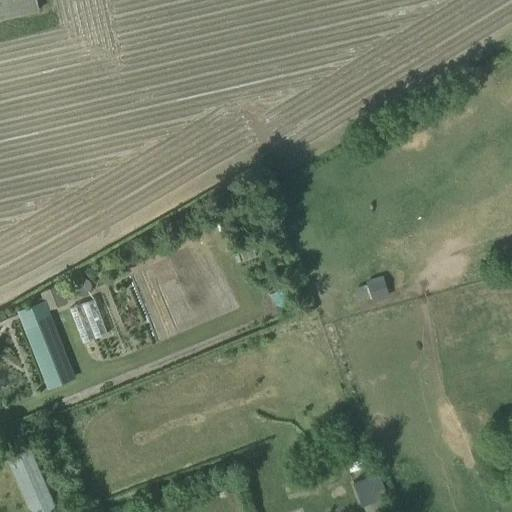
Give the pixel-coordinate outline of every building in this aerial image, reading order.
[(0,0),(0,17),(40,9),(37,0),(0,0)] [(386,276),(356,282),(360,301),(390,295),(386,276)] [(42,293),(49,311),(67,303),(60,286),(42,293)] [(70,306),(83,341),(107,332),(95,297),(70,306)] [(49,388),(68,381),(75,378),(52,321),(27,331),(34,350),(49,388)] [(6,455),(29,511),(47,511),(56,509),(30,445),(6,455)] [(363,505),(388,496),(380,473),(354,483),(363,505)]
